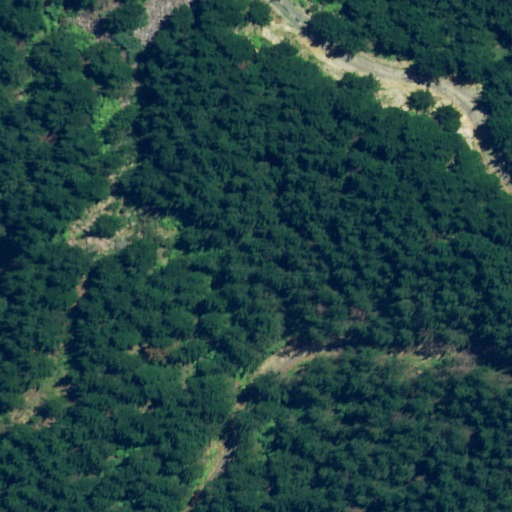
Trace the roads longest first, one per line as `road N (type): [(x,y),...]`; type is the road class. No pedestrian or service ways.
road 1 (track): [(174,511),(247,383),(288,337),(481,345),(511,373)]
road 2 (track): [(511,164),(466,110),(416,75),(320,58),(261,0)]
